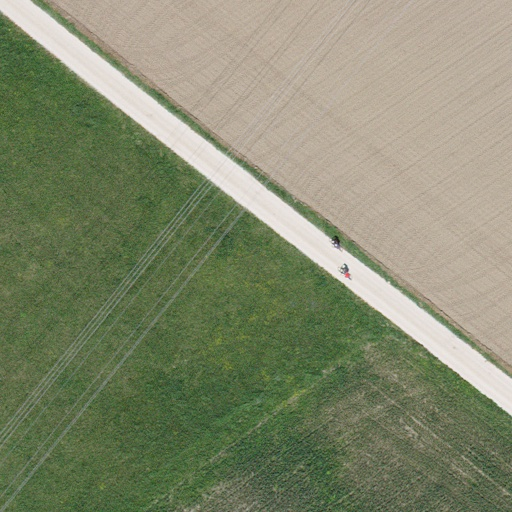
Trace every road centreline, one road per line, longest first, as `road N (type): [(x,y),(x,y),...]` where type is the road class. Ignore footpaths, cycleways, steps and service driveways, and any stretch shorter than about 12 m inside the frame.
road 1 (track): [(511,397),(253,195)]
road 2 (track): [(9,0),(253,195)]
